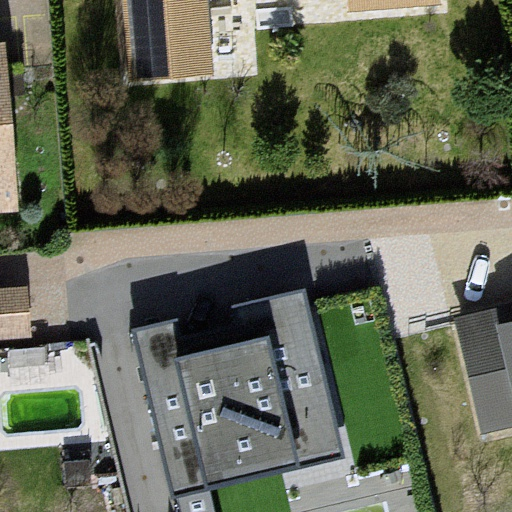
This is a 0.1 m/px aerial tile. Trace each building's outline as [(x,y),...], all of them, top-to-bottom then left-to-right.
[(106,0),(116,102),(221,77),(209,0),(321,0),(323,20),(443,10),(441,0),(106,0)] [(0,212),(28,211),(14,52),(0,52),(0,212)] [(343,457),(304,291),(134,331),(174,498),(343,457)] [(46,298),(0,299),(0,341),(25,339),(46,298)] [(511,313),(438,326),(479,440),(511,431),(511,313)]
